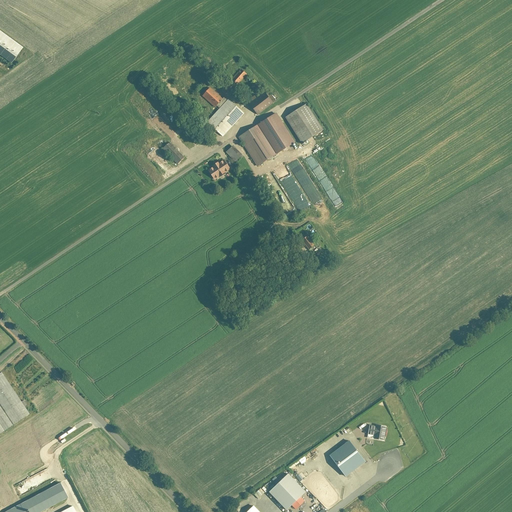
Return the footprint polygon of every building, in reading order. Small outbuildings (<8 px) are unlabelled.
[(0,55),(11,64),(23,48),(0,31),(0,55)] [(242,66),(225,85),(235,94),(252,75),(242,66)] [(206,91),(199,99),(216,115),(209,123),(224,137),(245,114),(230,100),(224,106),(206,91)] [(266,94),(251,106),(257,115),(272,103),(266,94)] [(310,105),(288,119),(303,144),(326,130),(310,105)] [(279,114),(240,139),(257,166),(296,141),(279,114)] [(172,143),(163,150),(176,164),(184,157),(172,143)] [(233,147),(226,153),(236,164),(243,158),(233,147)] [(209,171),(216,181),(233,170),(226,160),(209,171)] [(308,238),(302,243),(309,252),(315,247),(308,238)] [(3,374),(0,375),(0,433),(30,415),(3,374)] [(368,438),(384,440),(386,427),(376,426),(376,427),(370,426),(368,438)] [(350,441),(330,456),(345,476),(365,462),(350,441)] [(288,474),(270,493),(287,510),(306,491),(288,474)] [(61,484),(7,511),(42,511),(68,498),(61,484)]
